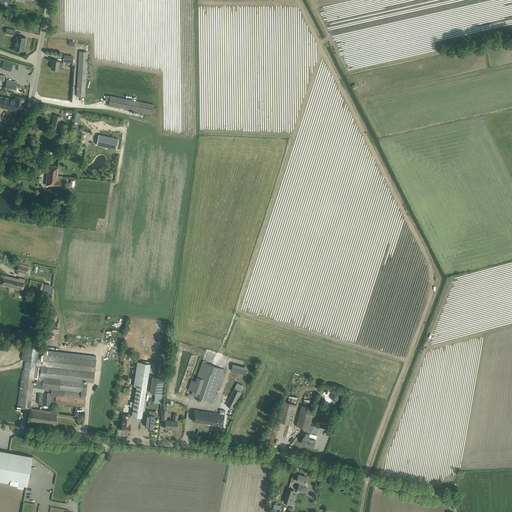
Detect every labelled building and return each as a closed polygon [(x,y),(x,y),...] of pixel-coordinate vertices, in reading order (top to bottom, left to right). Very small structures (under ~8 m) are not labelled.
[(26,37),(17,35),(15,41),(13,49),(23,51),(26,37)] [(79,51),(76,96),(85,97),(88,52),(79,51)] [(51,69),(58,69),(62,70),(63,62),(59,61),(52,60),(51,69)] [(12,68),(13,64),(3,61),(1,68),(7,70),(8,66),(12,68)] [(0,106),(17,110),(22,111),(24,98),(19,97),(19,100),(0,95),(0,106)] [(106,95),(105,101),(109,100),(108,105),(151,114),(152,113),(155,113),(156,108),(153,107),(153,104),(106,95)] [(61,116),(54,115),(51,128),(57,129),(61,116)] [(96,145),(116,149),(118,139),(98,135),(96,145)] [(48,165),(47,172),(46,185),(61,187),(62,178),(57,177),(58,167),(48,165)] [(15,270),(27,274),(29,268),(17,263),(15,270)] [(16,290),(22,292),(25,280),(19,278),(18,279),(1,274),(0,276),(0,284),(16,289),(16,290)] [(50,292),(52,285),(41,283),(39,290),(50,292)] [(22,386),(20,406),(26,407),(27,400),(31,400),(34,375),(37,375),(36,387),(40,389),(43,389),(42,405),(50,405),(51,401),(55,402),(55,403),(84,407),(87,381),(93,382),(96,360),(95,360),(96,356),(45,350),(44,354),(43,354),(42,361),(40,361),(41,348),(24,345),(21,360),(26,361),(23,381),(21,381),(20,386),(22,386)] [(129,406),(133,407),(132,416),(142,417),(150,364),(140,362),(134,402),(130,401),(129,406)] [(190,395),(213,403),(224,370),(202,362),(195,381),(191,380),(188,390),(192,391),(190,395)] [(233,363),(231,370),(246,375),(248,368),(233,363)] [(152,377),(149,392),(155,393),(161,394),(164,378),(152,377)] [(234,409),(242,392),(234,388),(226,405),(234,409)] [(332,394),(331,397),(332,400),(335,401),(338,400),(339,397),(338,394),(335,393),(332,394)] [(283,400),(279,415),(278,420),(291,424),(296,404),(283,400)] [(302,443),(306,444),(313,446),(315,439),(309,437),(310,434),(311,434),(312,429),(309,429),(315,409),(302,405),(296,425),(304,428),(302,436),(304,436),(302,443)] [(223,426),(225,415),(224,415),(225,410),(220,409),(219,414),(194,410),(193,421),(223,426)] [(29,410),(28,417),(28,422),(55,425),(56,413),(51,412),(51,411),(47,411),(47,412),(29,410)] [(173,414),(173,420),(166,420),(165,428),(176,429),(177,421),(177,415),(173,414)] [(122,423),(122,425),(121,430),(130,431),(130,424),(130,415),(123,415),(122,423)] [(147,415),(146,422),(145,427),(153,428),(154,416),(147,415)] [(32,456),(0,450),(0,480),(27,486),(32,456)] [(300,482),(297,490),(304,493),(306,487),(304,486),(305,483),(307,477),(299,474),(297,481),(300,482)] [(289,503),(292,504),(294,500),(291,499),(294,490),(288,488),(284,502),(289,503)] [(272,510),(280,511),(281,505),(274,503),(272,510)]
